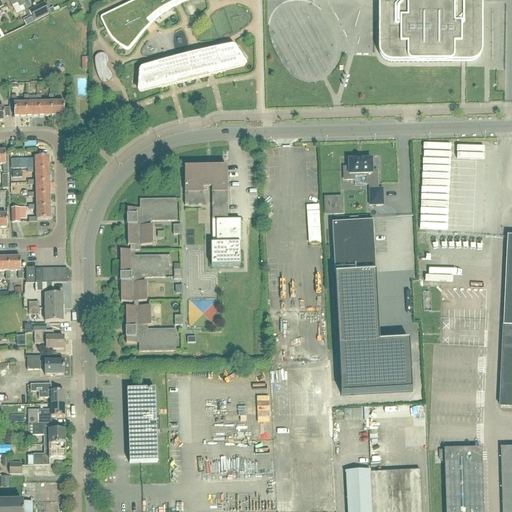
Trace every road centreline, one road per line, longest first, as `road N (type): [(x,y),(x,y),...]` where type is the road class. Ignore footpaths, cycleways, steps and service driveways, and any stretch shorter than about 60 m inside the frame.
road 1 (unclassified): [(91,511),(87,246),(114,180),(162,144),(195,136),(511,126)]
road 2 (residential): [(0,242),(60,240),(58,147),(47,138),(0,138)]
